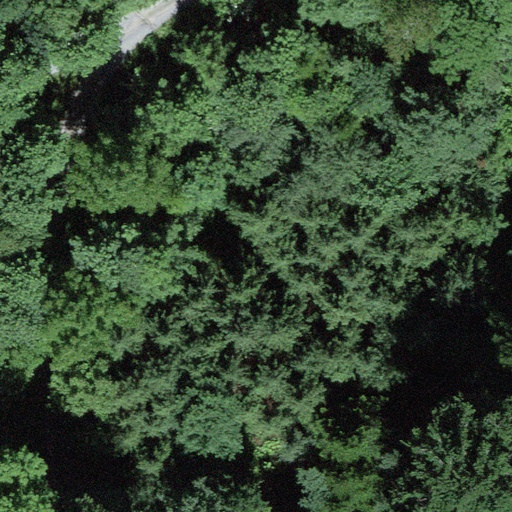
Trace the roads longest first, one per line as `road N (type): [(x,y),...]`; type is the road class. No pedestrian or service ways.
road 1 (track): [(109,40),(75,122),(49,224),(41,331),(56,511)]
road 2 (track): [(170,0),(109,40),(0,78)]
